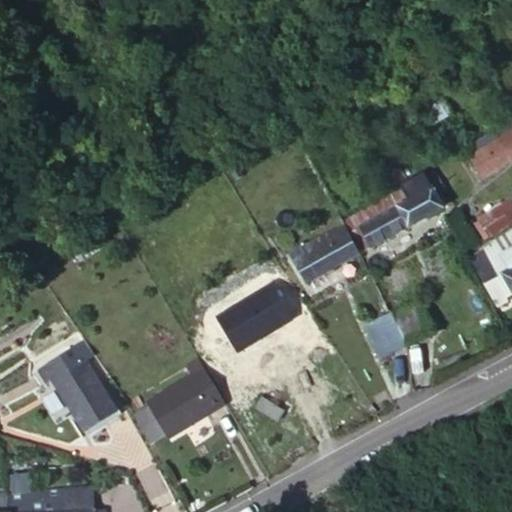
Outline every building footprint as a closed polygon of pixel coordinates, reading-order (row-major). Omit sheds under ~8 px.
[(433,124),(453,113),(444,97),(424,109),(433,124)] [(511,127),(479,146),(492,167),(511,155),(511,127)] [(427,163),(343,208),(346,213),(360,242),(444,196),(427,163)] [(493,222),(511,210),(511,185),(482,204),(493,222)] [(459,214),(455,218),(463,236),(478,227),(462,196),(451,201),(459,214)] [(360,242),(346,213),(291,243),(307,272),(360,242)] [(511,224),(470,250),(477,263),(479,261),(494,252),(501,263),(511,256),(511,224)] [(494,252),(479,261),(484,272),(501,263),(494,252)] [(511,256),(501,263),(511,284),(511,256)] [(303,279),(292,257),(164,308),(173,331),(303,279)] [(399,335),(401,338),(432,323),(415,290),(386,303),(399,335)] [(399,335),(386,303),(385,301),(359,312),(376,347),(399,335)] [(87,352),(54,371),(73,405),(107,388),(87,352)] [(219,407),(200,370),(142,399),(161,437),(219,407)] [(258,404),(249,415),(269,432),(278,421),(258,404)] [(88,482),(0,482),(0,501),(19,502),(89,502),(88,482)] [(18,511),(19,502),(0,501),(0,511),(18,511)] [(101,511),(102,502),(89,502),(19,502),(18,511),(101,511)]
